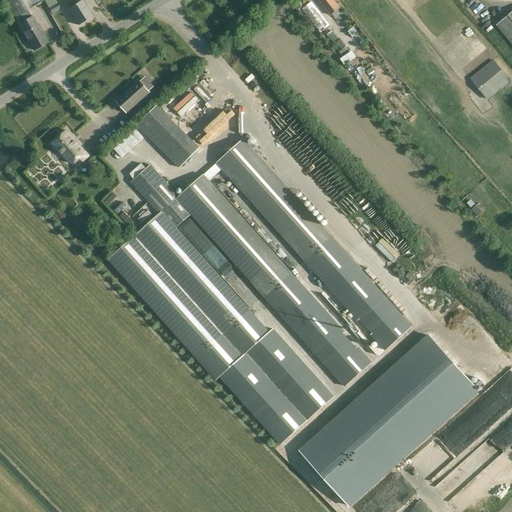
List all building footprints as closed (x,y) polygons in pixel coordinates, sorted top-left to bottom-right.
[(0,0),(11,20),(43,1),(42,0),(0,0)] [(43,0),(52,15),(58,11),(59,7),(54,0),(43,0)] [(82,0),(80,1),(79,0),(73,0),(66,4),(69,8),(68,9),(79,26),(93,17),(82,0)] [(346,16),(333,0),(318,0),(330,16),(332,15),(338,22),(346,16)] [(329,25),(311,2),(302,9),(320,32),(329,25)] [(31,17),(28,12),(15,19),(34,51),(47,43),(43,36),(44,35),(38,24),(37,25),(32,17),(31,17)] [(511,12),(496,26),(511,44),(511,12)] [(333,42),(338,39),(331,31),(327,34),(333,42)] [(349,52),(340,39),(335,43),(338,46),(336,48),(343,57),(339,59),(344,66),(356,57),(351,51),(349,52)] [(494,60),(470,79),(487,99),(510,81),(494,60)] [(126,113),(150,92),(139,80),(116,101),(126,113)] [(200,148),(157,105),(137,125),(180,168),(200,148)] [(51,143),(69,163),(75,165),(81,160),(83,162),(89,156),(66,130),(51,143)] [(244,139),(217,163),(385,350),(412,326),(244,139)] [(160,214),(136,237),(225,333),(252,361),(307,420),(335,398),(273,329),(270,332),(250,310),(175,228),(190,214),(344,386),(371,362),(204,175),(179,197),(151,165),(146,169),(141,164),(130,175),(135,180),(132,183),(160,214)] [(225,333),(136,237),(135,236),(108,260),(196,359),(216,380),(220,377),(280,444),(307,420),(252,361),(225,333)] [(395,259),(390,263),(399,272),(403,267),(395,259)] [(428,335),(300,450),(350,506),(478,391),(428,335)]
